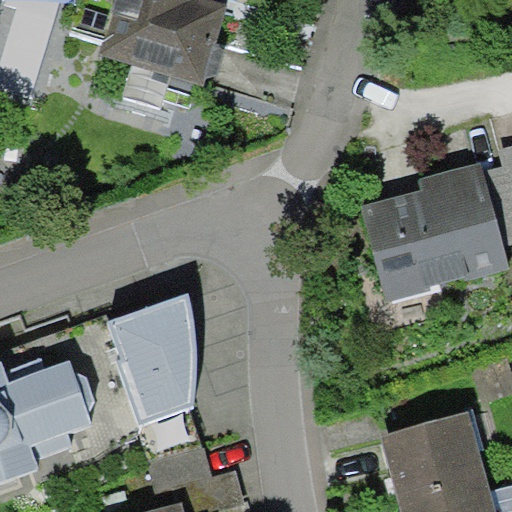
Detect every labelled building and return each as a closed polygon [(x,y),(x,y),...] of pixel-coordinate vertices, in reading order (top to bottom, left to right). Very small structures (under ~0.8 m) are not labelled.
[(221,61),(209,51),(221,11),(189,2),(189,0),(80,0),(71,35),(103,45),(98,63),(199,91),(201,82),(214,82),(221,61)] [(502,170),(481,175),(499,251),(511,248),(511,147),(497,151),(502,170)] [(481,175),(479,167),(416,183),(419,195),(356,211),(379,303),(505,272),(499,251),(481,175)] [(0,352),(0,387),(1,391),(65,368),(70,381),(86,386),(93,407),(87,422),(89,431),(27,451),(32,466),(136,432),(190,415),(194,396),(195,356),(193,319),(186,298),(107,328),(103,316),(0,352)] [(0,485),(35,475),(32,466),(27,451),(89,431),(87,422),(93,407),(86,386),(70,381),(65,368),(1,391),(0,387),(0,485)] [(500,511),(474,423),(391,447),(410,511),(500,511)]
